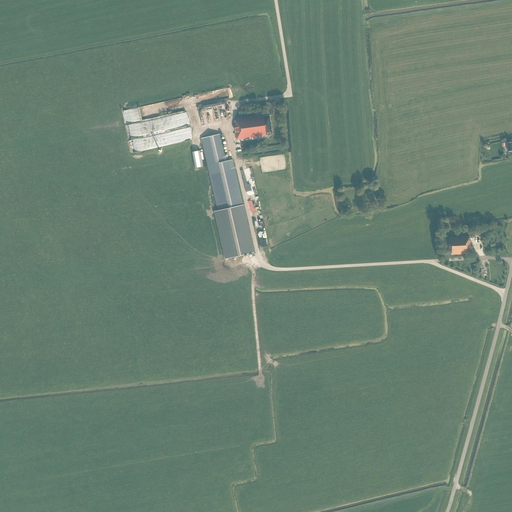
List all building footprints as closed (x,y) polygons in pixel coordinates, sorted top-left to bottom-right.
[(226,103),(205,107),(206,111),(201,112),(202,121),(204,120),(204,123),(216,121),(214,113),(220,112),(221,118),(228,117),(226,103)] [(235,125),(237,140),(264,136),(264,135),(272,134),(270,116),(263,117),(259,117),(258,116),(235,119),(236,125),(235,125)] [(218,211),(214,212),(225,259),(254,253),(233,160),(227,161),(221,134),(202,139),(218,211)] [(252,184),(248,185),(244,169),(242,169),(248,192),(253,191),(252,184)] [(470,249),(471,249),(470,235),(470,231),(444,233),(445,254),(450,254),(452,253),(452,255),(470,254),(470,249)]
